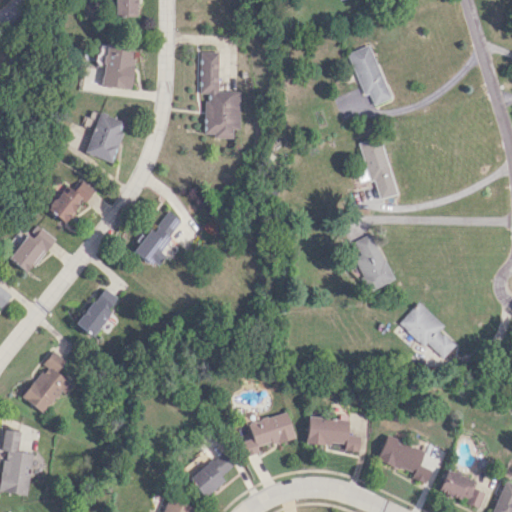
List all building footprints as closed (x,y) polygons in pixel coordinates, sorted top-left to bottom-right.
[(112,0),(112,16),(134,16),(134,0),(112,0)] [(129,89),(134,58),(130,58),(132,47),(106,43),(99,84),(129,89)] [(389,98),(368,44),(346,53),(362,95),(368,93),(372,104),(389,98)] [(218,51),(199,51),(198,92),(205,92),(204,136),(233,136),(233,128),(239,128),(240,91),(218,91),(218,51)] [(84,154),(112,162),(125,120),(97,112),(84,154)] [(395,194),(379,135),(357,142),(368,182),(373,180),(378,199),(395,194)] [(85,200),(94,189),(76,175),(49,209),(63,221),(82,197),(85,200)] [(132,250),(154,267),(164,254),(159,250),(182,221),(168,210),(152,230),(149,228),(132,250)] [(54,238),(35,223),(7,257),(26,273),(54,238)] [(352,240),(359,254),(351,258),(367,292),(392,280),(369,232),(352,240)] [(0,285),(0,307),(10,294),(0,285)] [(74,323),(90,336),(110,311),(107,309),(117,298),(103,287),(74,323)] [(42,413),(59,389),(65,394),(72,385),(56,372),(65,360),(51,350),(41,363),(44,365),(20,397),(42,413)] [(293,437),(286,411),(258,418),(257,412),(242,416),(244,425),(235,427),(242,456),(258,452),(256,446),(293,437)] [(305,442),(344,445),(343,449),(358,450),(359,435),(347,434),(348,419),(306,416),(305,442)] [(0,469),(0,491),(26,495),(31,453),(16,451),(19,431),(2,429),(0,446),(0,450),(2,450),(0,469)] [(410,478),(424,483),(429,468),(418,464),(424,449),(385,435),(376,460),(412,472),(410,478)] [(219,475),(232,465),(221,450),(186,478),(201,497),(223,480),(219,475)] [(479,505),(482,491),(471,488),(474,478),(443,470),(437,494),(479,505)] [(490,511),(511,511),(511,483),(503,480),(490,511)] [(160,511),(189,511),(192,507),(168,496),(160,511)]
